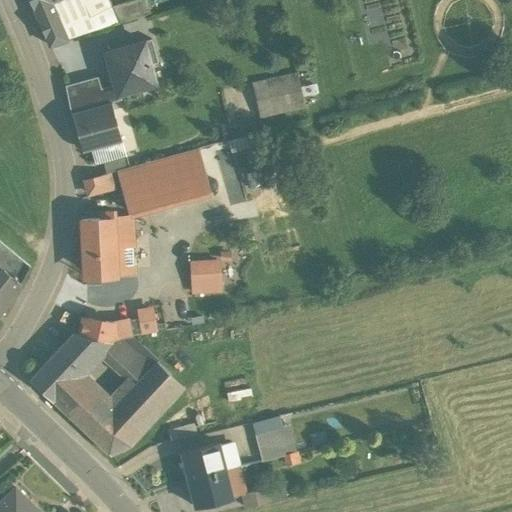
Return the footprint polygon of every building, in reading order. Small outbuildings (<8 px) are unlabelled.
[(72,38),(58,0),(51,0),(33,7),(48,46),(72,38)] [(111,0),(82,0),(83,2),(94,25),(97,30),(119,23),(112,1),(111,0)] [(147,0),(116,0),(112,1),(119,23),(151,12),(147,0)] [(152,39),(105,52),(114,85),(117,94),(119,93),(155,84),(150,64),(158,62),(152,39)] [(297,72),(252,82),(259,115),(304,105),(297,72)] [(98,77),(65,85),(71,112),(72,113),(112,102),(121,99),(119,93),(117,94),(114,85),(101,88),(98,77)] [(0,112),(10,99),(0,91),(0,112)] [(122,141),(112,102),(72,113),(82,152),(122,141)] [(129,167),(118,170),(129,211),(206,190),(196,149),(129,167)] [(103,162),(106,173),(129,167),(126,156),(103,162)] [(130,216),(82,218),(84,271),(98,270),(98,275),(116,274),(116,268),(133,268),(130,216)] [(30,267),(0,241),(0,270),(2,272),(4,270),(21,284),(30,267)] [(218,261),(191,263),(192,291),(220,290),(218,261)] [(2,272),(0,274),(0,310),(21,284),(4,270),(2,272)] [(115,323),(118,338),(158,330),(153,307),(136,310),(138,318),(115,323)] [(66,324),(71,315),(65,312),(60,321),(66,324)] [(81,316),(77,335),(106,342),(118,338),(115,323),(81,316)] [(73,334),(30,380),(52,402),(77,375),(99,350),(106,342),(77,335),(73,334)] [(153,367),(126,340),(118,338),(106,342),(99,350),(137,384),(142,379),(153,367)] [(137,384),(113,408),(88,435),(110,455),(131,447),(185,388),(158,362),(153,367),(142,379),(137,384)] [(113,408),(77,375),(52,402),(88,435),(113,408)] [(279,426),(255,432),(261,458),(285,452),(279,426)] [(217,442),(180,452),(187,479),(224,470),(217,442)] [(224,470),(187,479),(195,506),(231,496),(224,470)] [(266,486),(240,492),(244,507),(270,501),(266,486)] [(41,511),(16,487),(0,503),(0,511),(41,511)]
